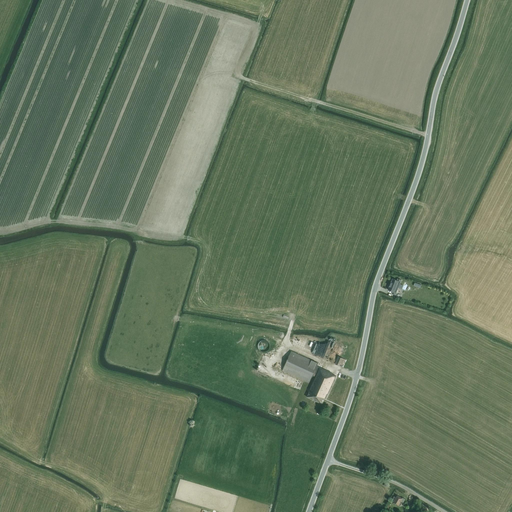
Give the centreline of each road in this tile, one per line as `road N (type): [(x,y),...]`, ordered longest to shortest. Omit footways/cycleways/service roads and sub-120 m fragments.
road 1 (tertiary): [(327,460),(467,0)]
road 2 (unclassified): [(327,460),(404,486),(446,511)]
